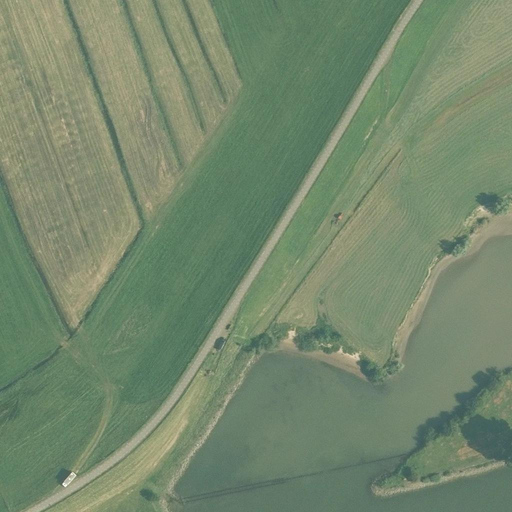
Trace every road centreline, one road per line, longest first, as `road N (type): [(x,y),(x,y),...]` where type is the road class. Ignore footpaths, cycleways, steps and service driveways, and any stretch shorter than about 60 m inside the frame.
road 1 (unclassified): [(32,511),(136,444),(169,405),(421,0)]
road 2 (track): [(137,482),(163,460),(192,409),(236,304)]
road 3 (track): [(109,379),(95,446),(56,498)]
road 4 (track): [(59,340),(109,379),(77,320)]
